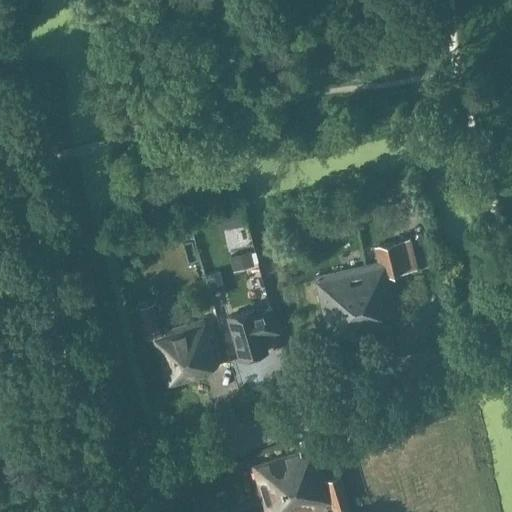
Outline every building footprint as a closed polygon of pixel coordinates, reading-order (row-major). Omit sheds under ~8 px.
[(238,210),(220,214),(223,229),(242,224),(238,210)] [(229,253),(255,246),(249,225),(223,232),(229,253)] [(130,233),(122,235),(125,250),(134,248),(130,233)] [(363,265),(314,276),(329,339),(382,327),(381,324),(397,321),(386,275),(416,268),(409,237),(375,245),(379,262),(363,265)] [(249,252),(230,257),(234,269),(253,264),(249,252)] [(217,365),(204,319),(164,330),(155,300),(137,305),(145,336),(152,334),(167,385),(204,374),(203,369),(217,365)] [(278,330),(271,307),(256,312),(255,308),(228,316),(240,359),(267,352),(262,335),(278,330)] [(343,511),(350,510),(339,474),(324,478),(315,449),(301,454),(300,450),(252,465),(266,511),(309,511),(339,503),(341,511),(343,511)] [(359,497),(350,500),(352,509),(362,506),(359,497)]
